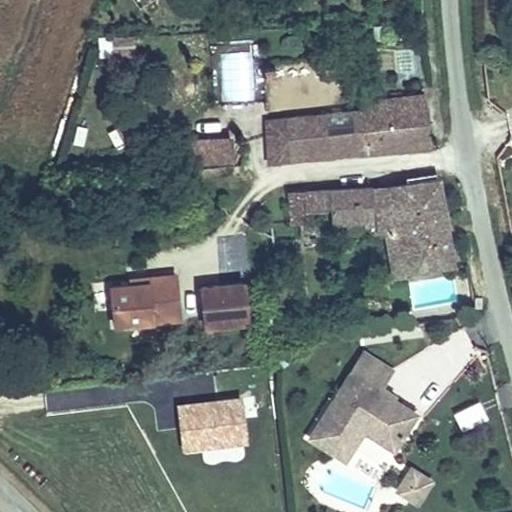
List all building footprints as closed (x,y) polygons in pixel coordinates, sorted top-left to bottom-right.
[(127,31),(107,31),(107,51),(127,51),(127,31)] [(270,56),(259,57),(259,69),(271,68),(270,56)] [(425,91),(360,95),(362,123),(350,124),(352,147),(428,142),(425,91)] [(349,104),(324,106),(327,148),(352,147),(350,124),(362,123),(360,95),(348,96),(349,104)] [(324,106),(283,109),(286,151),(327,148),(324,106)] [(283,109),(262,110),(265,153),(286,151),(283,109)] [(205,164),(233,163),(233,137),(205,137),(205,164)] [(444,258),(430,179),(371,183),(372,203),(389,203),(389,211),(376,211),(382,265),(444,258)] [(365,199),(365,183),(325,189),(328,216),(355,214),(354,199),(365,199)] [(164,323),(161,275),(130,279),(131,285),(97,289),(101,328),(164,323)] [(375,299),(373,277),(359,279),(361,299),(375,299)] [(237,287),(195,292),(199,331),(241,326),(237,287)] [(357,352),(307,438),(342,459),(359,429),(390,447),(411,412),(373,389),(385,369),(357,352)] [(245,399),(178,401),(180,450),(246,448),(245,399)] [(410,468),(398,489),(415,500),(427,479),(410,468)]
